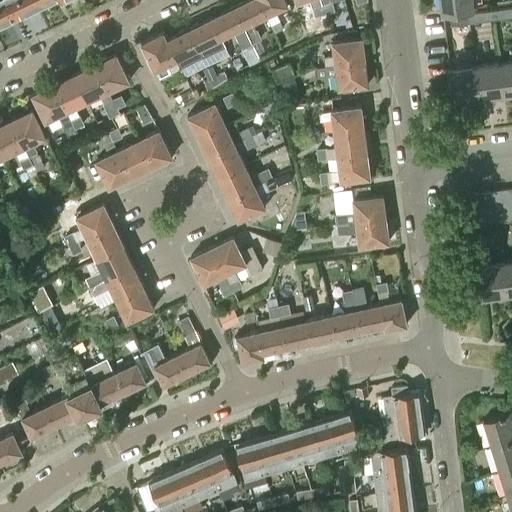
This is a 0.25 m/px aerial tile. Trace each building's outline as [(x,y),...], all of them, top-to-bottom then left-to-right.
[(0,0),(0,26),(18,18),(9,0),(0,0)] [(9,0),(18,18),(40,7),(36,0),(9,0)] [(245,0),(234,6),(244,25),(267,14),(259,0),(245,0)] [(259,0),(267,14),(287,4),(285,0),(259,0)] [(320,0),(322,3),(324,12),(334,9),(331,0),(320,0)] [(440,0),(442,9),(474,5),(472,0),(440,0)] [(324,12),(322,3),(313,6),(315,14),(324,12)] [(212,17),(221,36),(234,30),(242,47),(252,42),(248,33),(244,25),(234,6),(212,17)] [(511,7),(499,10),(500,19),(511,17),(511,7)] [(488,21),(487,11),(468,14),(470,23),(488,21)] [(451,26),(470,23),(468,14),(450,16),(451,26)] [(212,17),(189,28),(199,47),(203,56),(225,45),(221,36),(212,17)] [(279,19),(270,23),(274,32),(284,27),(279,19)] [(203,56),(199,47),(189,28),(167,38),(166,39),(176,58),(178,57),(182,66),(203,56)] [(248,33),(252,42),(261,38),(257,28),(248,33)] [(176,58),(166,39),(167,38),(163,31),(158,33),(158,32),(143,39),(144,40),(142,41),(155,68),(167,62),(172,71),(182,66),(178,57),(176,58)] [(316,67),(326,66),(336,64),(365,60),(362,37),(333,41),(334,54),(315,57),(316,67)] [(252,42),(242,47),(243,49),(250,63),(260,58),(252,42)] [(117,86),(129,80),(116,53),(95,63),(108,90),(107,91),(111,99),(121,95),(117,86)] [(368,83),(365,60),(336,64),(339,87),(368,83)] [(511,60),(500,62),(504,94),(511,93),(511,60)] [(290,62),(273,68),(277,80),(294,74),(290,62)] [(504,94),(500,62),(475,66),(480,97),(504,94)] [(95,63),(74,73),(87,100),(107,91),(108,90),(95,63)] [(326,66),(316,67),(317,76),(327,75),(326,66)] [(480,97),(475,66),(450,69),(454,101),(480,97)] [(216,74),(214,75),(218,83),(228,79),(223,70),(216,74)] [(74,73),(54,83),(67,110),(71,119),(80,115),(76,106),(87,100),(74,73)] [(208,88),(218,83),(214,75),(211,76),(207,78),(204,79),(208,88)] [(32,93),(46,120),(67,110),(54,83),(32,93)] [(197,87),(187,91),(190,99),(200,94),(197,87)] [(298,89),(287,94),(290,104),(301,100),(298,89)] [(331,99),(328,99),(326,90),(313,92),(314,101),(305,102),(307,115),(332,112),(334,132),(364,129),(361,105),(332,109),(331,99)] [(223,98),(228,106),(237,102),(232,93),(223,98)] [(125,104),(121,95),(111,99),(116,108),(125,104)] [(107,112),(116,108),(111,99),(103,103),(107,112)] [(188,115),(198,136),(225,123),(215,102),(188,115)] [(135,109),(142,124),(152,118),(144,104),(135,108),(135,109)] [(25,147),(28,155),(32,163),(41,158),(34,143),(46,137),(33,110),(12,120),(25,147)] [(84,124),(80,115),(71,119),(75,128),(84,124)] [(75,128),(71,119),(62,123),(66,132),(75,128)] [(0,125),(0,148),(4,157),(25,147),(12,120),(0,125)] [(225,123),(198,136),(208,157),(235,144),(235,143),(225,123)] [(239,131),(243,139),(244,140),(253,135),(249,126),(239,131)] [(118,128),(109,132),(113,140),(122,136),(118,128)] [(172,156),(159,129),(138,139),(151,166),(172,156)] [(318,158),(338,157),(337,155),(367,152),(364,129),(334,132),(336,146),(317,148),(318,158)] [(100,136),(104,144),(113,140),(109,132),(100,136)] [(208,157),(218,177),(245,164),(239,153),(264,140),(260,132),(253,135),(244,140),(243,139),(235,143),(235,144),(208,157)] [(118,149),(117,149),(130,176),(151,166),(138,139),(118,149)] [(109,186),(130,176),(117,149),(118,149),(113,140),(104,144),(108,154),(96,159),(109,186)] [(337,155),(338,157),(341,179),(370,175),(367,152),(337,155)] [(24,167),(32,163),(28,155),(20,159),(24,167)] [(218,177),(228,198),(255,185),(273,177),(291,169),(289,160),(269,169),(268,168),(251,176),(245,164),(218,177)] [(321,182),(331,181),(330,171),(320,172),(321,182)] [(273,177),(255,185),(228,198),(238,219),(253,212),(257,221),(275,213),(271,203),(265,206),(259,194),(277,186),(273,177)] [(511,200),(510,188),(498,190),(501,212),(511,210),(511,200)] [(488,214),(494,213),(501,212),(498,190),(485,191),(488,214)] [(485,191),(472,193),(475,216),(488,214),(485,191)] [(337,224),(345,223),(356,221),(386,217),(383,194),(353,198),(355,211),(335,214),(337,224)] [(77,215),(82,227),(65,235),(69,244),(78,240),(87,236),(114,223),(104,202),(77,215)] [(0,222),(12,217),(8,206),(0,209),(0,222)] [(511,210),(501,212),(494,213),(495,222),(511,220),(511,210)] [(495,222),(494,213),(488,214),(475,216),(477,225),(495,222)] [(356,221),(345,223),(337,224),(338,233),(346,232),(346,233),(358,232),(359,245),(389,241),(386,217),(356,221)] [(124,244),(114,223),(87,236),(97,257),(124,244)] [(233,236),(212,246),(225,273),(246,262),(251,274),(263,268),(252,245),(240,250),(233,236)] [(73,253),(82,249),(78,240),(69,244),(73,253)] [(124,244),(97,257),(107,277),(134,264),(124,244)] [(212,246),(191,256),(204,282),(225,273),(212,246)] [(511,260),(501,262),(505,294),(511,292),(511,260)] [(479,297),(505,294),(501,262),(475,265),(479,297)] [(117,298),(144,285),(134,264),(107,277),(111,286),(117,298)] [(85,277),(89,286),(98,282),(94,273),(85,277)] [(93,295),(102,290),(111,286),(107,277),(98,282),(89,286),(93,295)] [(242,286),(238,277),(229,281),(233,290),(242,286)] [(233,290),(229,281),(221,285),(225,294),(233,290)] [(373,326),(385,323),(386,323),(381,302),(380,303),(366,306),(361,282),(351,285),(357,308),(362,330),(373,327),(373,326)] [(380,303),(381,302),(386,323),(385,323),(386,328),(407,323),(404,310),(407,309),(404,298),(401,299),(401,298),(390,300),(386,282),(376,284),(380,303)] [(39,311),(51,305),(40,285),(29,291),(39,311)] [(144,285),(117,298),(127,319),(154,306),(144,285)] [(357,308),(351,285),(341,287),(347,310),(333,313),(337,334),(350,331),(350,332),(362,330),(357,308)] [(288,303),(279,305),(281,315),(290,313),(288,303)] [(271,317),(281,315),(279,305),(278,305),(269,307),(271,317)] [(58,322),(52,311),(42,316),(48,327),(58,322)] [(244,313),(246,322),(256,320),(254,311),(244,313)] [(230,312),(221,317),(225,326),(235,322),(230,312)] [(308,319),(313,339),(313,340),(338,335),(337,334),(333,313),(308,319)] [(32,326),(39,323),(34,314),(27,317),(32,326)] [(113,314),(104,319),(110,329),(119,324),(113,314)] [(190,347),(178,353),(187,372),(199,366),(200,367),(211,362),(188,315),(178,320),(190,347)] [(308,319),(283,324),(288,346),(299,343),(299,342),(313,339),(308,319)] [(283,324),(258,330),(262,350),(263,350),(276,347),(276,349),(288,346),(283,324)] [(264,355),(263,350),(262,350),(258,330),(238,334),(238,335),(235,336),(237,347),(240,346),(243,359),(264,355)] [(53,348),(46,335),(35,340),(42,353),(53,348)] [(175,378),(187,372),(178,353),(155,364),(151,355),(160,351),(155,342),(146,346),(149,354),(143,357),(153,377),(160,373),(165,384),(176,379),(175,378)] [(79,416),(102,405),(91,383),(86,372),(76,351),(43,367),(47,376),(62,369),(73,392),(68,394),(79,416)] [(117,371),(126,390),(135,386),(135,387),(146,382),(145,380),(153,377),(143,357),(136,360),(137,361),(117,371)] [(0,372),(3,378),(17,371),(12,361),(0,366),(0,372)] [(86,372),(91,383),(102,405),(112,400),(111,397),(126,390),(117,371),(100,379),(95,368),(86,372)] [(422,412),(419,391),(409,392),(408,384),(391,386),(392,394),(383,395),(386,416),(422,412)] [(368,395),(366,385),(358,387),(360,397),(368,395)] [(68,394),(46,405),(55,424),(68,418),(69,421),(79,416),(68,394)] [(43,430),(55,424),(46,405),(32,411),(24,395),(15,400),(23,416),(33,436),(44,431),(43,430)] [(331,415),(342,449),(361,444),(358,432),(366,430),(361,414),(353,416),(351,409),(331,415)] [(492,445),(511,439),(511,411),(505,414),(505,413),(484,420),(492,445)] [(425,432),(422,412),(386,416),(389,437),(425,432)] [(312,420),(323,455),(342,449),(331,415),(312,420)] [(323,455),(312,420),(293,426),(303,461),(323,455)] [(380,421),(372,422),(374,439),(382,438),(380,421)] [(274,432),(284,466),(303,461),(293,426),(274,432)] [(0,437),(0,461),(11,456),(11,458),(23,452),(13,432),(0,437)] [(255,437),(265,472),(284,466),(274,432),(255,437)] [(235,443),(245,475),(245,478),(265,472),(255,437),(235,443)] [(511,465),(511,439),(492,445),(500,469),(511,465)] [(373,472),(409,467),(406,447),(371,451),(373,472)] [(204,456),(218,489),(237,481),(223,448),(204,456)] [(186,464),(200,497),(218,489),(204,456),(186,464)] [(344,459),(346,475),(346,476),(354,475),(352,458),(344,459)] [(186,464),(167,471),(182,505),(200,497),(186,464)] [(511,492),(511,465),(500,469),(508,494),(511,492)] [(412,487),(409,467),(373,472),(376,492),(412,487)] [(184,511),(182,505),(167,471),(148,480),(162,511),(184,511)] [(349,492),(346,476),(346,475),(339,476),(341,493),(349,492)] [(354,475),(346,476),(349,492),(356,491),(354,475)] [(314,495),(330,493),(328,484),(312,487),(314,495)] [(314,495),(312,487),(296,490),(298,498),(314,495)] [(414,507),(412,487),(376,492),(378,511),(414,507)] [(288,492),(272,496),(275,504),(290,500),(288,492)] [(259,508),(275,504),(272,496),(257,500),(259,508)] [(349,499),(350,511),(359,511),(357,498),(349,499)]
